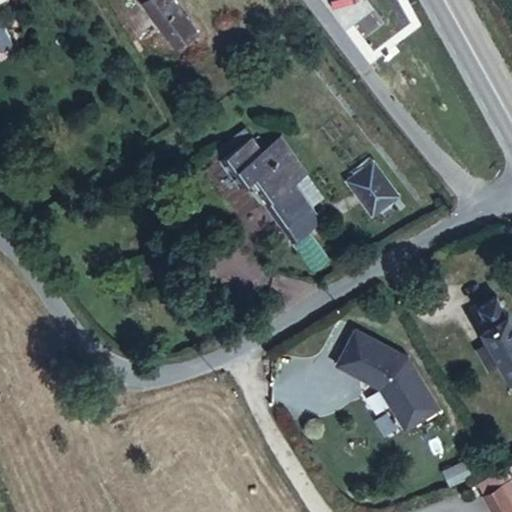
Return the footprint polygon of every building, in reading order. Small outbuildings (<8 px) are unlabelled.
[(0,0),(0,15),(11,9),(5,0),(0,0)] [(177,0),(146,0),(145,1),(175,49),(199,34),(177,0)] [(231,159),(248,188),(259,182),(297,249),(329,230),(305,188),(319,180),(297,142),(276,153),(268,138),(231,159)] [(372,160),(346,178),(373,218),(400,200),(372,160)] [(332,268),(315,239),(298,248),(315,278),(332,268)] [(491,331),(484,333),(511,383),(511,382),(511,316),(507,321),(498,303),(481,314),(491,331)] [(360,336),(340,370),(383,395),(408,438),(442,417),(412,366),(360,336)] [(474,476),(466,458),(442,468),(450,486),(474,476)] [(483,497),(491,511),(511,511),(511,507),(500,487),(483,497)]
